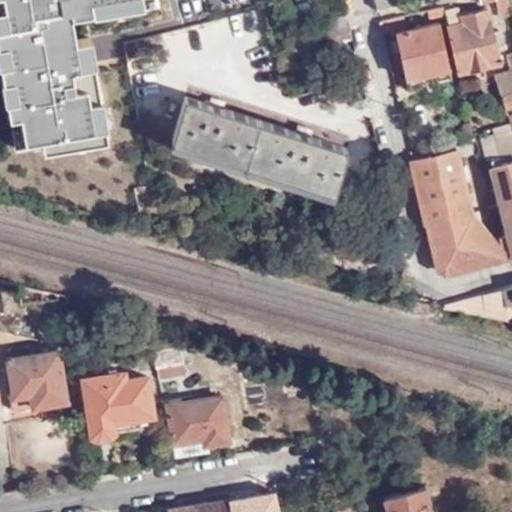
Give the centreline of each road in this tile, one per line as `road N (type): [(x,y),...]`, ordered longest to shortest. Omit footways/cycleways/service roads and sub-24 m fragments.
road 1 (residential): [(511,273),(451,287),(423,271),(359,0)]
road 2 (residential): [(3,511),(295,460)]
